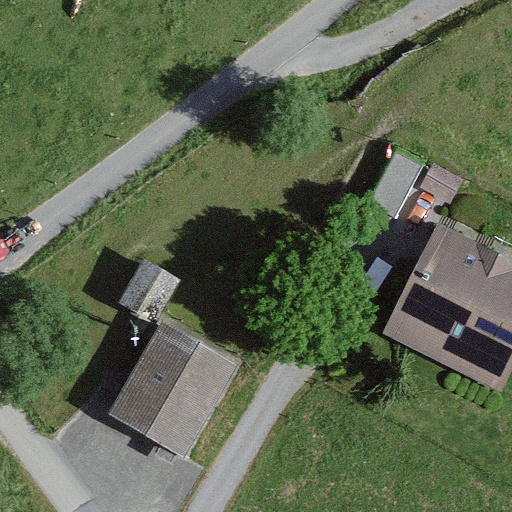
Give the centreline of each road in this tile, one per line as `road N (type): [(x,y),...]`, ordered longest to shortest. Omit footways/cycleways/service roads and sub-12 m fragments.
road 1 (tertiary): [(347,0),(0,249)]
road 2 (track): [(64,511),(0,401)]
